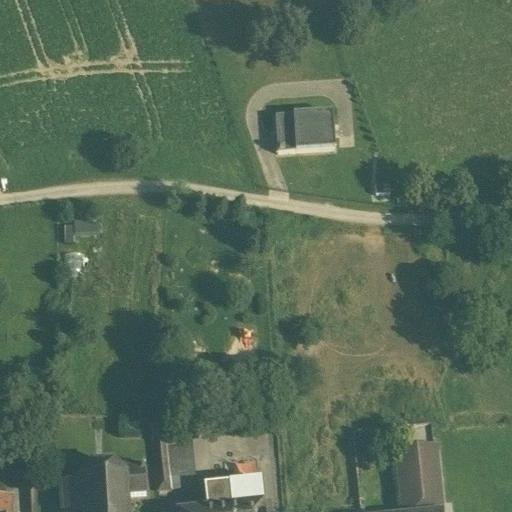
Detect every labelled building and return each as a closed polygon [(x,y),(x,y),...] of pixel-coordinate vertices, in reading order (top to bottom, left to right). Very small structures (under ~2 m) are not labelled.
[(331,115),(275,119),(277,156),(334,153),(331,115)] [(388,186),(374,187),(375,198),(389,197),(388,186)] [(83,278),(82,255),(65,256),(66,279),(83,278)] [(69,346),(55,346),(55,363),(68,363),(69,346)] [(172,426),(152,427),(153,443),(165,443),(173,442),(172,426)] [(19,437),(0,437),(0,451),(15,450),(19,445),(19,437)] [(173,442),(165,443),(170,493),(195,491),(190,441),(173,442)] [(165,443),(153,443),(158,494),(170,493),(165,443)] [(396,459),(401,511),(439,511),(434,456),(396,459)] [(112,468),(89,470),(78,485),(78,486),(59,487),(60,511),(126,511),(125,498),(144,497),(143,473),(144,473),(143,470),(139,470),(140,471),(126,472),(121,478),(112,468)] [(261,511),(259,485),(202,491),(204,511),(261,511)] [(5,488),(0,488),(0,505),(11,506),(10,494),(6,494),(5,488)]
